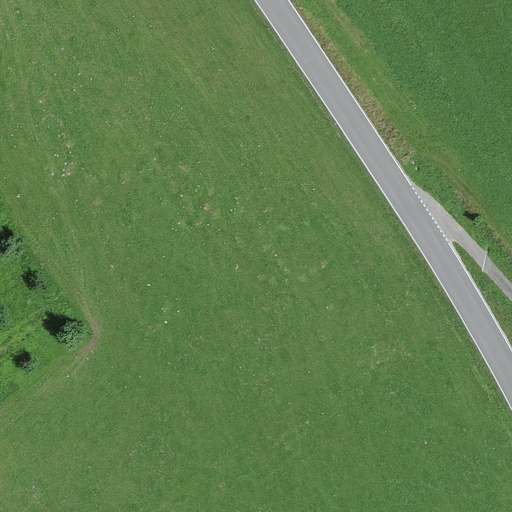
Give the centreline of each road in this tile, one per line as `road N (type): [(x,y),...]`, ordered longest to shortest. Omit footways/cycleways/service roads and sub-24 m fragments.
road 1 (tertiary): [(511,386),(270,0)]
road 2 (track): [(511,293),(451,231),(409,211)]
